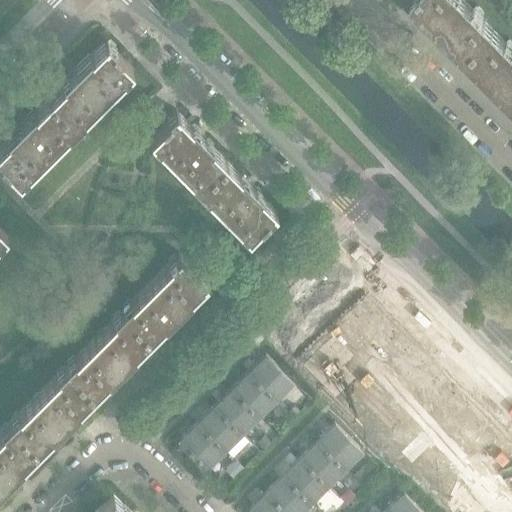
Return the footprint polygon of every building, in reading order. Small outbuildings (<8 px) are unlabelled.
[(492,28),(473,9),(464,0),(411,0),(466,55),(492,28)] [(511,48),(492,28),(466,55),(511,100),(511,48)] [(76,122),(104,95),(132,67),(120,55),(121,54),(113,46),(107,41),(107,40),(106,39),(77,68),(77,67),(68,75),(69,76),(49,96),(76,122)] [(19,180),(48,151),(76,122),(49,96),(28,116),(19,124),(20,125),(0,144),(0,169),(14,183),(18,179),(19,180)] [(153,133),(168,116),(156,103),(139,120),(153,133)] [(206,138),(198,131),(198,130),(197,130),(175,109),(174,110),(175,110),(168,116),(153,133),(149,136),(199,186),(226,159),(205,139),(206,138)] [(275,209),(260,193),(254,187),(255,187),(246,179),(226,159),(199,186),(248,235),(260,223),(260,224),(274,210),(275,209)] [(170,316),(177,308),(178,307),(177,307),(206,278),(205,277),(199,271),(191,264),(179,252),(122,309),(148,336),(169,315),(170,316)] [(331,264),(273,322),(304,354),(321,337),(495,511),(511,511),(511,446),(346,280),(331,264)] [(121,364),(125,361),(129,356),(129,355),(148,336),(122,309),(66,364),(93,391),(120,364),(121,364)] [(495,511),(321,337),(304,354),(461,511),(495,511)] [(292,379),(265,352),(248,369),(274,396),(292,379)] [(58,427),(65,420),(66,419),(65,418),(93,391),(66,364),(10,420),(37,447),(57,427),(58,427)] [(274,396),(248,369),(230,387),(257,414),(274,396)] [(257,414),(230,387),(213,404),(240,431),(257,414)] [(240,431),(213,404),(196,421),(223,448),(240,431)] [(300,410),(294,404),(288,410),(294,416),(300,410)] [(37,447),(10,420),(0,430),(0,483),(8,475),(9,476),(13,472),(17,468),(17,467),(37,447)] [(223,448),(196,421),(187,429),(179,438),(206,465),(223,448)] [(361,448),(334,421),(316,439),(343,465),(361,448)] [(270,440),(264,434),(256,442),(262,448),(270,440)] [(343,465),(316,439),(300,455),(326,482),(343,465)] [(326,482),(300,455),(282,473),(310,499),(326,482)] [(364,485),(376,473),(364,461),(351,473),(364,485)] [(296,511),(310,499),(282,473),(265,490),(287,511),(296,511)] [(287,511),(265,490),(248,507),(252,511),(287,511)] [(424,511),(403,490),(385,508),(388,511),(424,511)] [(131,511),(112,493),(93,511),(131,511)]
